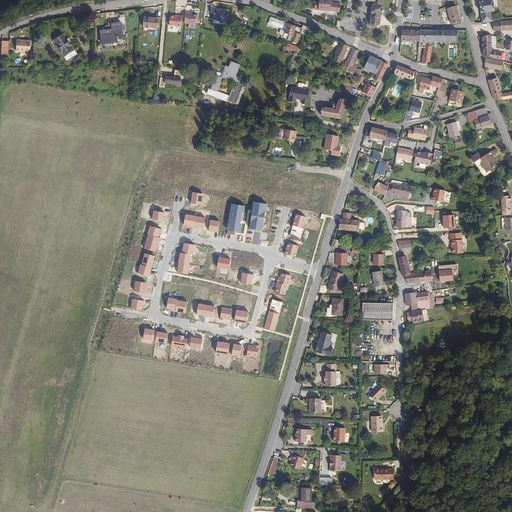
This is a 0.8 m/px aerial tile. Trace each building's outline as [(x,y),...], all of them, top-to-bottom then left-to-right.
[(343,1),(338,0),(320,0),(321,2),(317,2),(316,10),(341,15),(343,1)] [(380,0),(369,0),(369,3),(365,25),(376,27),(380,0)] [(492,23),(500,21),(499,18),(492,20),(491,13),(495,12),(493,2),(493,0),(489,0),(479,1),(483,24),(492,23)] [(456,7),(448,9),(452,25),(461,22),(456,7)] [(229,12),(215,9),(213,20),(227,22),(229,12)] [(347,22),(349,11),(342,10),(340,21),(347,22)] [(186,14),(185,24),(197,26),(198,16),(193,16),(190,15),(190,14),(186,14)] [(171,16),(171,17),(170,25),(181,26),(182,17),(179,16),(179,17),(176,17),(171,16)] [(159,19),(145,18),(144,28),(158,29),(159,19)] [(270,25),(279,28),(270,25),(271,19),(281,22),(272,19),(271,19),(269,25),(270,25)] [(279,28),(285,30),(287,24),(281,22),(283,23),(282,29),(279,28)] [(100,45),(115,44),(123,43),(122,24),(117,25),(111,25),(112,31),(99,32),(100,45)] [(310,28),(303,25),(302,29),(289,24),(285,39),(299,45),(302,35),(307,37),(308,34),(310,28)] [(511,31),(511,24),(495,26),(496,33),(511,31)] [(424,31),(405,31),(404,42),(416,42),(415,54),(420,55),(421,54),(421,49),(422,42),(424,31)] [(436,31),(424,31),(422,42),(435,43),(436,31)] [(438,31),(436,31),(435,43),(458,43),(458,32),(438,31)] [(64,35),(53,42),(64,58),(75,51),(64,35)] [(486,57),(502,61),(503,54),(493,53),(492,36),(482,36),(482,46),(484,57),(486,57)] [(22,42),(22,41),(18,40),(16,51),(20,52),(20,55),(21,56),(29,57),(29,54),(30,54),(31,44),(22,42)] [(343,43),(337,40),(333,47),(340,50),(343,43)] [(435,43),(422,42),(421,49),(427,49),(427,54),(433,55),(435,45),(435,43)] [(343,43),(340,50),(334,61),(342,64),(350,47),(343,43)] [(292,51),(295,52),(302,55),(303,49),(298,48),(288,44),(287,49),(293,50),(292,51)] [(361,52),(356,49),(346,71),(351,73),(355,65),(361,52)] [(295,54),(288,74),(292,76),(299,55),(295,54)] [(427,54),(425,66),(432,68),(433,55),(427,54)] [(383,63),(371,57),(365,70),(377,75),(383,63)] [(485,58),(484,67),(501,70),(503,62),(485,58)] [(215,75),(232,79),(233,76),(230,75),(234,64),(225,61),(223,66),(219,65),(215,75)] [(391,66),(383,63),(377,75),(378,76),(375,81),(381,84),(391,66)] [(411,80),(413,73),(397,67),(395,74),(411,80)] [(357,70),(355,75),(360,76),(365,79),(366,76),(362,74),(363,72),(358,70),(357,70)] [(224,84),(242,88),(244,84),(232,80),(232,79),(215,75),(215,76),(210,74),(207,80),(215,81),(215,80),(224,84)] [(182,80),(166,78),(165,85),(181,87),(182,80)] [(438,93),(439,90),(443,80),(433,78),(433,81),(424,79),(420,93),(424,94),(426,90),(438,93)] [(494,93),(498,103),(506,101),(504,95),(499,79),(490,81),(494,93)] [(210,92),(215,81),(207,80),(204,90),(210,92)] [(220,100),(238,103),(242,88),(224,84),(226,85),(220,100)] [(373,99),(376,93),(378,90),(370,85),(368,86),(363,94),(373,99)] [(347,86),(344,92),(351,95),(354,89),(347,86)] [(308,90),(290,87),(288,101),(295,103),(296,99),(303,100),(302,104),(306,105),(308,90)] [(451,101),(464,105),(466,94),(454,91),(451,101)] [(341,101),(340,101),(337,109),(338,109),(338,112),(333,111),(333,110),(325,109),(325,110),(322,110),(321,117),(325,117),(325,116),(331,117),(331,118),(338,120),(338,118),(341,119),(342,115),(344,115),(347,108),(346,108),(347,104),(347,105),(349,102),(342,99),(341,101)] [(412,100),(409,110),(420,113),(423,103),(412,100)] [(489,108),(479,111),(481,117),(491,114),(489,108)] [(471,113),(473,122),(477,121),(482,120),(481,117),(479,111),(471,113)] [(399,123),(406,122),(409,115),(403,112),(399,123)] [(494,125),(499,124),(495,114),(491,115),(492,117),(494,125)] [(494,125),(492,117),(482,120),(477,121),(480,129),(494,125)] [(458,123),(449,125),(453,139),(454,138),(455,141),(456,141),(458,147),(465,145),(463,139),(460,140),(460,137),(462,136),(458,123)] [(400,135),(397,134),(390,132),(390,131),(371,125),(367,135),(398,144),(399,141),(400,135)] [(417,130),(411,129),(410,135),(428,139),(430,130),(417,127),(417,130)] [(293,143),(294,138),(294,136),(295,136),(295,133),(285,131),(284,141),(293,143)] [(324,151),(340,153),(341,147),(337,146),(338,137),(327,135),(324,151)] [(399,148),(397,156),(408,159),(412,160),(414,152),(399,148)] [(417,151),(415,160),(431,164),(433,154),(430,153),(429,154),(426,154),(417,151)] [(482,153),(475,158),(482,168),(486,165),(492,173),(502,166),(497,157),(499,156),(495,151),(486,158),(482,153)] [(372,158),(380,160),(382,154),(374,152),(372,158)] [(375,189),(385,193),(389,181),(387,180),(385,184),(378,181),(375,189)] [(399,192),(401,183),(393,181),(390,190),(399,192)] [(408,185),(401,183),(399,192),(408,194),(410,185),(408,185)] [(191,204),(201,205),(203,194),(192,192),(191,204)] [(267,204),(253,202),(251,212),(249,228),(263,231),(267,204)] [(245,206),(231,204),(227,230),(228,230),(235,231),(241,232),(242,226),(240,225),(242,213),(244,214),(245,206)] [(406,210),(398,209),(396,226),(405,226),(405,220),(408,220),(409,216),(410,216),(410,211),(406,210)] [(164,212),(153,211),(152,220),(163,222),(164,212)] [(344,212),(343,212),(343,220),(340,219),(339,229),(359,229),(359,220),(350,220),(349,212),(344,212)] [(195,215),(185,214),(184,224),(194,226),(195,215)] [(306,217),(296,214),(293,225),(303,228),(306,217)] [(205,217),(195,215),(194,226),(193,227),(203,229),(205,217)] [(444,215),(444,227),(455,227),(455,215),(444,215)] [(220,221),(210,219),(209,230),(218,232),(220,221)] [(303,228),(293,225),(290,237),(300,240),(303,228)] [(161,229),(150,226),(148,235),(159,237),(161,229)] [(460,241),(459,234),(450,234),(450,241),(451,241),(451,254),(462,254),(462,241),(460,241)] [(159,237),(148,235),(144,249),(155,252),(159,237)] [(334,240),(331,248),(338,248),(340,240),(334,240)] [(184,243),(182,253),(191,255),(193,255),(195,244),(184,243)] [(299,245),(287,243),(285,254),(296,257),(299,245)] [(336,265),(348,265),(347,252),(335,252),(336,265)] [(155,256),(144,253),(141,264),(152,267),(155,256)] [(189,265),(191,255),(182,253),(180,253),(178,263),(189,265)] [(384,254),(373,254),(373,266),(383,266),(384,254)] [(406,255),(399,256),(403,273),(404,273),(410,273),(410,272),(408,265),(411,264),(410,260),(407,260),(406,255)] [(217,268),(229,270),(230,259),(219,257),(217,268)] [(189,265),(178,263),(177,272),(188,274),(190,265),(189,265)] [(149,277),(152,267),(141,264),(139,274),(149,277)] [(457,264),(439,265),(440,281),(454,281),(453,269),(457,269),(457,264)] [(382,271),(372,272),(375,291),(381,290),(380,287),(384,287),(382,271)] [(419,271),(420,282),(427,281),(426,271),(420,272),(419,271)] [(426,271),(427,281),(428,281),(438,281),(438,271),(426,271)] [(242,272),(241,282),(252,284),(253,274),(242,272)] [(278,278),(277,282),(288,285),(289,285),(292,276),(281,272),(279,278),(278,278)] [(337,289),(340,290),(344,275),(334,272),(328,290),(331,291),(331,292),(334,293),(334,291),(336,292),(337,289)] [(406,279),(406,282),(415,282),(415,276),(417,276),(417,272),(410,272),(410,273),(404,273),(406,279)] [(136,281),(134,291),(146,293),(147,283),(136,281)] [(288,285),(277,282),(274,292),(285,295),(288,285)] [(427,290),(415,293),(416,301),(428,298),(427,290)] [(177,299),(168,298),(167,309),(175,310),(177,300),(177,299)] [(145,301),(132,299),(130,308),(143,310),(143,306),(144,306),(145,301)] [(283,302),(272,299),(269,311),(280,314),(283,302)] [(188,302),(177,300),(175,310),(175,312),(186,313),(188,302)] [(332,307),(332,316),(342,317),(343,301),(333,300),(332,307)] [(412,304),(413,310),(423,308),(427,307),(430,307),(429,301),(417,303),(412,304)] [(215,306),(199,304),(197,314),(213,317),(215,306)] [(365,321),(396,321),(396,304),(365,304),(365,321)] [(233,309),(222,307),(220,318),(231,320),(233,309)] [(408,311),(410,319),(429,315),(428,311),(424,312),(423,308),(413,310),(408,311)] [(248,312),(236,310),(234,321),(247,323),(248,312)] [(275,331),(280,314),(269,311),(264,328),(275,331)] [(152,339),(156,340),(157,331),(157,330),(145,328),(143,340),(152,341),(152,339)] [(155,342),(167,344),(169,333),(157,331),(156,340),(155,342)] [(332,336),(321,333),(315,351),(327,354),(332,336)] [(171,346),(187,348),(188,338),(184,337),(185,336),(178,335),(178,336),(173,336),(171,346)] [(203,339),(191,337),(189,348),(201,350),(203,339)] [(228,354),(230,343),(218,341),(216,352),(228,354)] [(242,345),(234,344),(232,355),(240,356),(242,345)] [(255,346),(248,345),(247,356),(258,357),(260,345),(255,344),(255,346)] [(391,368),(390,364),(374,364),(374,373),(387,373),(386,368),(391,368)] [(325,373),(325,386),(336,387),(337,372),(335,372),(335,365),(327,365),(326,373),(325,373)] [(379,385),(368,395),(375,402),(386,391),(379,385)] [(310,404),(310,413),(320,414),(321,400),(309,399),(309,404),(310,404)] [(381,416),(371,417),(371,432),(383,432),(383,426),(381,427),(381,416)] [(345,428),(334,428),(334,442),(345,443),(345,428)] [(295,437),(295,442),(306,442),(307,435),(312,435),(312,430),(296,429),(296,437),(295,437)] [(331,461),(330,461),(330,471),(341,471),(341,453),(331,453),(331,461)] [(293,456),(292,455),(290,459),(292,459),(289,466),(299,469),(303,459),(293,456)] [(278,462),(274,460),(268,474),(272,476),(278,462)] [(394,469),(375,469),(375,479),(394,479),(394,469)] [(328,475),(320,475),(320,483),(328,483),(328,475)] [(295,502),(295,508),(314,509),(314,503),(309,503),(310,490),(300,489),(300,503),(295,502)]
